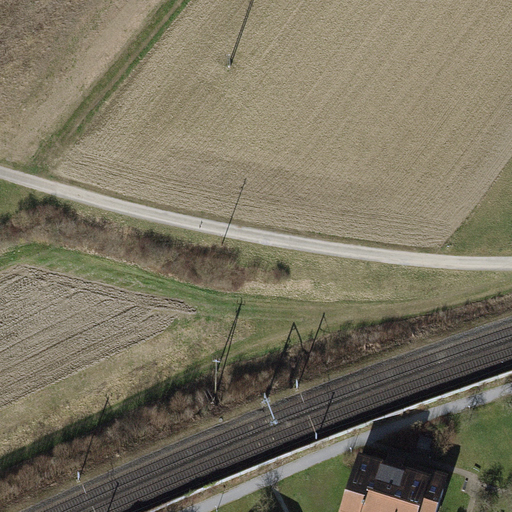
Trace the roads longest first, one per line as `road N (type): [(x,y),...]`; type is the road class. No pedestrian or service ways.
road 1 (track): [(0,450),(339,310),(511,270)]
road 2 (track): [(511,262),(273,239),(0,172)]
